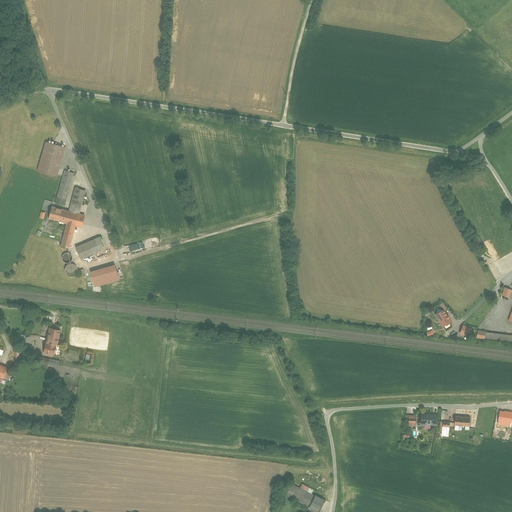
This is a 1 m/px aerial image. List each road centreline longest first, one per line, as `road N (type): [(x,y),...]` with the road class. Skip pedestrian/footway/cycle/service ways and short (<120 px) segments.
road 1 (residential): [(0,104),(49,89),(282,124)]
road 2 (residential): [(511,403),(333,410),(332,511)]
road 3 (residential): [(282,124),(457,150)]
road 4 (unclassified): [(282,124),(310,0)]
